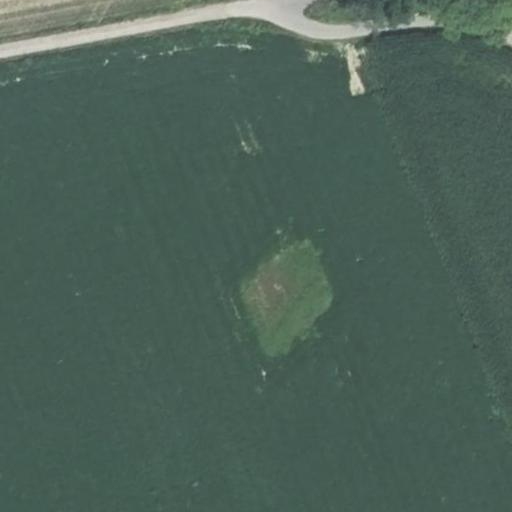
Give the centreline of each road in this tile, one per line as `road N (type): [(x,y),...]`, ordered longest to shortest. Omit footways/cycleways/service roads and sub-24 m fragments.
road 1 (track): [(0,49),(274,0)]
road 2 (track): [(511,34),(471,19),(432,17),(317,29),(290,15),(286,0)]
